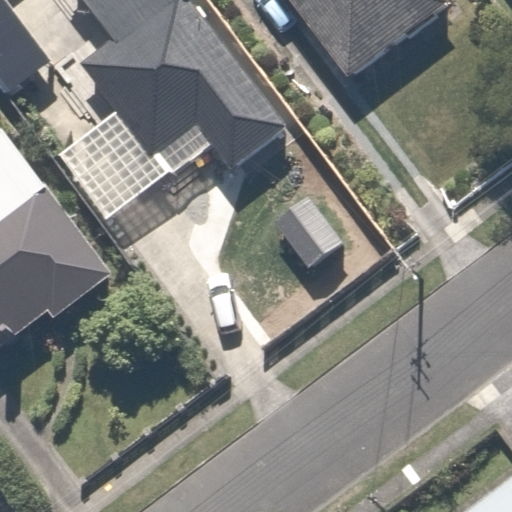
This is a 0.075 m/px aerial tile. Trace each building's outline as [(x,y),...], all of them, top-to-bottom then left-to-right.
[(0,0),(0,88),(8,100),(70,60),(30,0),(0,0)] [(169,29),(144,0),(58,0),(55,2),(115,74),(169,29)] [(252,0),(321,104),(438,27),(420,0),(252,0)] [(511,0),(495,0),(511,23),(511,0)] [(198,26),(80,104),(136,189),(190,154),(227,209),(291,166),(198,26)] [(0,363),(88,299),(0,180),(0,363)] [(511,511),(511,483),(474,511),(511,511)]
